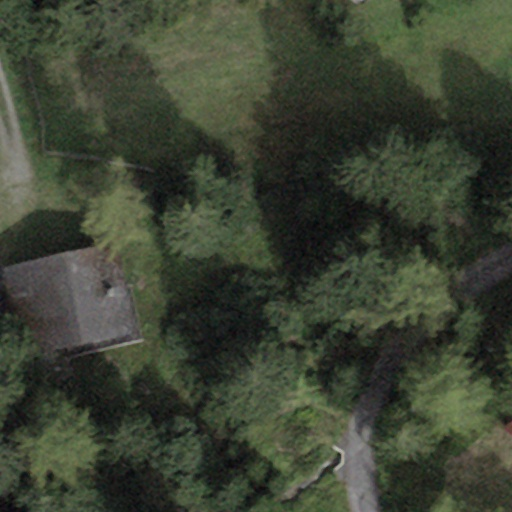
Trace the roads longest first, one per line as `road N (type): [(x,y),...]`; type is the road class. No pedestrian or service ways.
road 1 (residential): [(363,511),(358,448),(380,385),(424,318),(511,257)]
road 2 (track): [(23,231),(0,106)]
